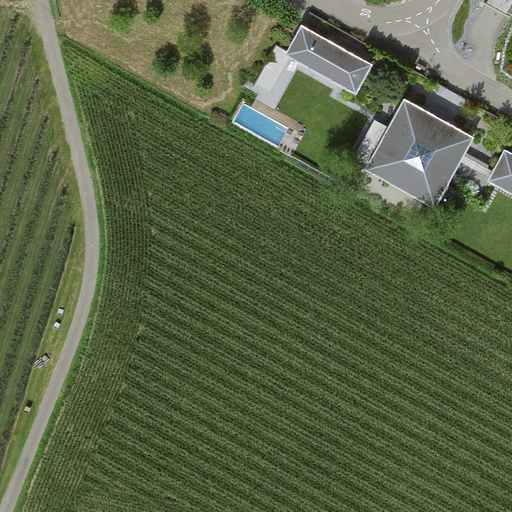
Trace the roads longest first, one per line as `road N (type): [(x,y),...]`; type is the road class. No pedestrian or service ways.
road 1 (track): [(43,0),(92,212),(96,268),(59,401),(11,511)]
road 2 (residential): [(420,14),(457,72),(511,102)]
